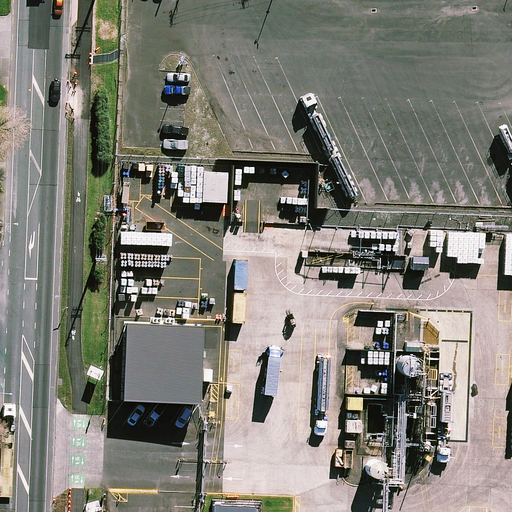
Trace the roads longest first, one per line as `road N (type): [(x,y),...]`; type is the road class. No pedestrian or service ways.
road 1 (secondary): [(29,308),(41,0)]
road 2 (secondary): [(22,511),(29,308)]
